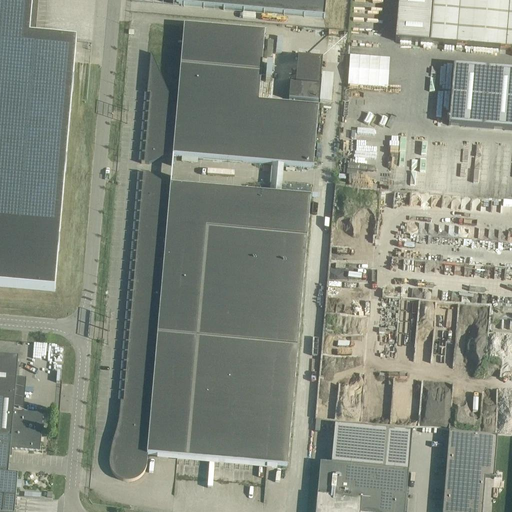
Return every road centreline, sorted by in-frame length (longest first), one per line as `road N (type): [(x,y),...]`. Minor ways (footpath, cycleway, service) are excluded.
road 1 (unclassified): [(91,329),(114,0)]
road 2 (unknown): [(74,484),(279,511)]
road 3 (unclassified): [(71,511),(91,329)]
